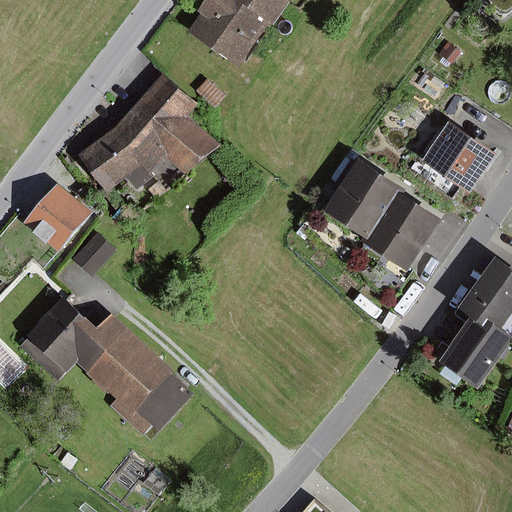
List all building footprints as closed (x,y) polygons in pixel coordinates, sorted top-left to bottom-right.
[(281,24),(296,2),(293,0),(210,0),(203,12),(207,14),(195,32),(246,67),(277,21),(281,24)] [(456,65),(465,52),(454,44),(449,51),(446,48),(441,55),(456,65)] [(204,105),(168,75),(122,129),(84,155),(114,192),(132,178),(143,192),(161,178),(158,175),(172,158),(194,176),(229,147),(194,117),(204,105)] [(219,108),(230,96),(211,79),(200,91),(219,108)] [(477,194),(504,154),(456,122),(429,161),(477,194)] [(408,192),(411,188),(367,158),(363,165),(354,159),(335,188),(343,194),(332,211),(369,237),(366,241),(415,274),(451,221),(408,192)] [(78,198),(62,184),(29,224),(65,254),(98,214),(93,210),(101,204),(88,187),(81,192),(82,194),(78,198)] [(121,250),(102,233),(77,260),(95,277),(121,250)] [(509,328),(511,323),(511,262),(505,258),(467,309),(480,318),(492,327),(498,319),(509,328)] [(73,373),(83,362),(94,372),(91,375),(119,400),(114,406),(147,436),(157,426),(164,432),(199,394),(178,375),(182,371),(118,314),(107,327),(72,295),(24,347),(62,382),(72,371),(73,373)] [(480,318),(448,361),(451,363),(442,374),(459,386),(467,375),(484,387),(511,349),(511,330),(509,328),(498,319),(492,327),(480,318)] [(25,369),(0,345),(0,381),(7,388),(25,369)] [(68,442),(85,424),(69,408),(51,426),(68,442)] [(81,460),(70,452),(62,463),(73,471),(81,460)] [(172,481),(157,469),(148,479),(164,491),(172,481)] [(59,483),(48,474),(42,482),(48,487),(53,491),(59,483)] [(343,511),(325,496),(310,511),(343,511)]
